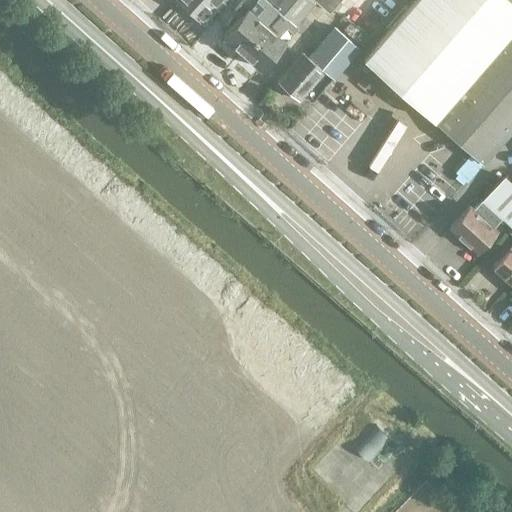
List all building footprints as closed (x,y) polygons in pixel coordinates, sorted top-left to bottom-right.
[(177,0),(198,20),(217,0),(177,0)] [(240,14),(222,35),(241,51),(261,68),(296,26),(293,24),(313,0),(239,0),(233,8),(240,14)] [(313,0),(328,12),(338,0),(313,0)] [(511,0),(413,0),(363,57),(483,162),(511,128),(511,0)] [(333,79),(358,50),(334,28),(307,58),(302,54),(278,82),(298,99),(323,70),(333,79)] [(511,224),(511,182),(503,175),(480,202),(489,210),(510,227),(511,224)] [(460,238),(463,241),(489,210),(480,202),(473,210),(468,206),(448,228),(452,232),(451,235),(456,240),(460,238)] [(489,210),(463,241),(465,243),(464,246),(470,252),(473,250),(477,253),(497,231),(493,227),(500,219),(489,210)] [(511,244),(509,248),(492,267),(511,285),(511,284),(511,244)] [(377,424),(355,447),(377,468),(399,445),(377,424)]
